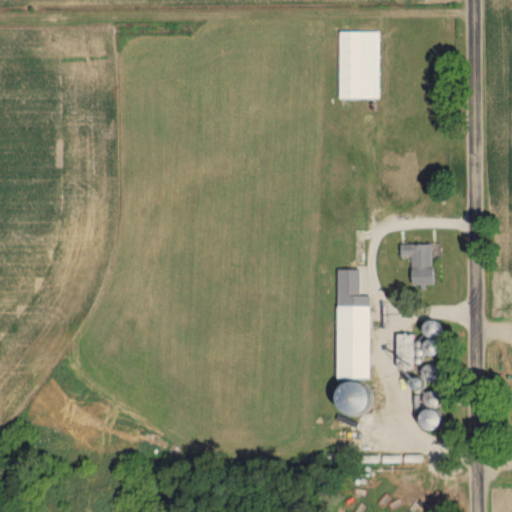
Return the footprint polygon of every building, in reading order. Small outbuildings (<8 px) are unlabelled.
[(342,33),(342,100),(381,100),(381,33),(342,33)] [(420,165),(384,165),(384,183),(420,183),(420,165)] [(403,246),(403,258),(415,258),(415,287),(437,287),(437,246),(403,246)] [(374,307),(342,307),(342,380),(374,380),(374,307)] [(403,336),(403,370),(420,370),(420,336),(403,336)]
